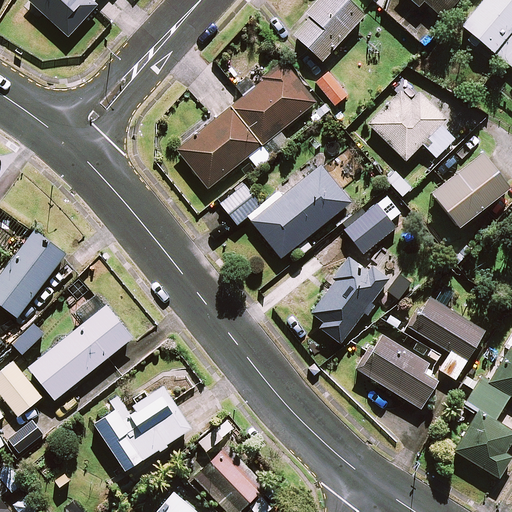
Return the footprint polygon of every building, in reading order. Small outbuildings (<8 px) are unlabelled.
[(26,0),(67,37),(93,8),(91,6),(96,0),(26,0)] [(363,17),(345,0),(319,0),(305,15),(309,18),(292,36),(321,63),(363,17)] [(408,0),(417,8),(423,2),(441,19),(458,0),(408,0)] [(511,31),(511,0),(483,0),(458,31),(490,57),(492,55),(511,70),(509,73),(511,75),(511,31)] [(314,103),(283,63),(241,96),(243,98),(176,151),(207,189),(248,157),(257,168),(288,143),(279,131),(314,103)] [(327,71),(313,83),(333,107),(347,94),(327,71)] [(410,102),(399,91),(367,125),(404,161),(421,144),(435,158),(457,135),(416,96),(410,102)] [(506,189),(479,155),(430,195),(457,229),(506,189)] [(349,203),(320,166),(281,197),(278,193),(260,206),(243,185),(219,204),(236,225),(247,217),(279,258),(349,203)] [(398,227),(377,203),(343,232),(363,255),(398,227)] [(63,256),(32,233),(0,274),(0,305),(16,318),(63,256)] [(340,344),(390,276),(372,262),(364,272),(348,260),(309,313),(322,322),(317,328),(340,344)] [(131,339),(96,295),(74,312),(84,324),(28,368),(53,401),(131,339)] [(482,331),(426,297),(407,328),(449,353),(438,370),(453,379),(482,331)] [(508,396),(511,398),(511,334),(504,347),(508,349),(487,383),(480,378),(455,419),(468,427),(453,451),(496,478),(511,452),(511,431),(493,420),(508,396)] [(427,365),(379,336),(372,348),(365,344),(351,367),(418,409),(435,382),(422,373),(427,365)] [(41,398),(13,362),(0,372),(0,394),(17,417),(41,398)] [(147,397),(143,391),(130,400),(133,406),(126,410),(117,397),(111,401),(116,409),(93,424),(124,471),(188,429),(161,388),(147,397)] [(236,511),(263,488),(226,446),(193,476),(224,511),(236,511)] [(18,511),(31,504),(21,489),(6,500),(14,511),(18,511)] [(193,511),(172,493),(154,511),(193,511)] [(0,511),(9,511),(0,500),(0,511)]
